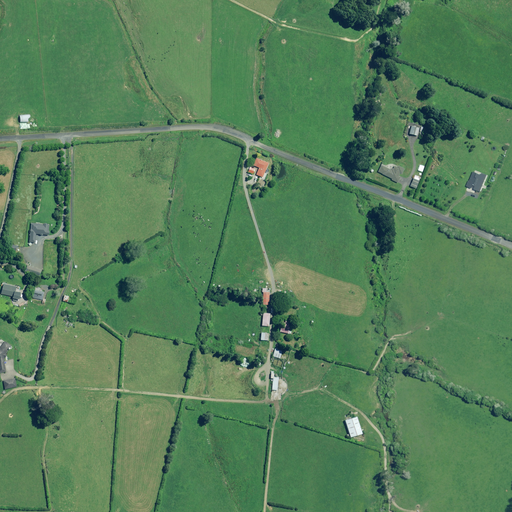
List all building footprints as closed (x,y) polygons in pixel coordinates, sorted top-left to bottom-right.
[(410,126),(408,134),(416,136),(418,128),(410,126)] [(253,164),(254,165),(253,166),(258,167),(255,174),(262,177),(267,163),(255,158),(253,164)] [(388,169),(381,165),(377,172),(391,179),(391,180),(397,183),(400,177),(398,176),(399,174),(401,175),(404,169),(397,166),(397,167),(394,166),(392,169),(391,168),(389,171),(388,170),(388,169)] [(474,171),(468,186),(480,192),(488,176),(482,173),(482,174),(481,174),(474,171)] [(414,175),(410,186),(415,188),(419,179),(418,178),(418,177),(414,175)] [(28,242),(34,242),(35,234),(47,235),(48,224),(30,223),(28,242)] [(26,269),(25,270),(26,270),(26,272),(38,276),(40,270),(26,265),(25,269),(26,269)] [(12,300),(17,301),(19,292),(14,291),(15,287),(2,284),(0,293),(11,296),(11,298),(13,298),(12,300)] [(43,292),(33,290),(31,297),(42,300),(42,301),(43,301),(42,302),(43,302),(43,301),(44,301),(45,299),(42,298),(43,292)] [(269,313),(262,313),(261,326),(268,326),(269,313)] [(287,331),(288,327),(280,325),(279,332),(288,334),(289,331),(287,331)] [(260,333),(260,340),(267,341),(268,333),(260,333)] [(10,346),(3,341),(0,345),(0,372),(5,372),(3,359),(6,355),(4,354),(10,346)] [(281,351),(274,349),(272,356),(279,358),(281,351)] [(272,377),(273,372),(270,371),(269,378),(272,379),(271,390),(276,390),(278,377),(272,377)] [(15,386),(14,378),(2,380),(4,389),(15,386)] [(349,437),(361,433),(356,416),(344,420),(349,437)]
